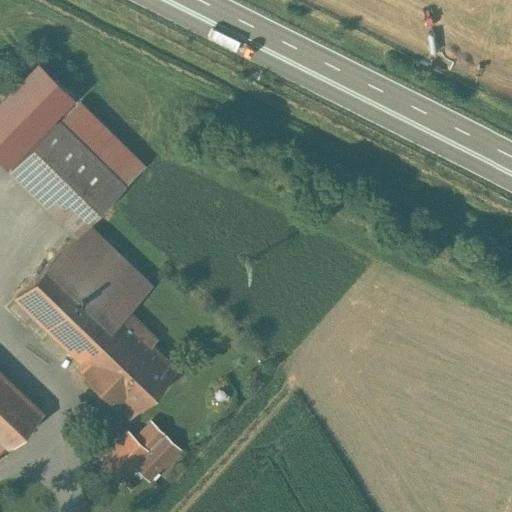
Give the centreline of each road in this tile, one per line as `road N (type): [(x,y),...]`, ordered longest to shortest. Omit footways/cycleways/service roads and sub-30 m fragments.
road 1 (trunk): [(148,0),(511,177)]
road 2 (trunk): [(511,150),(202,0)]
